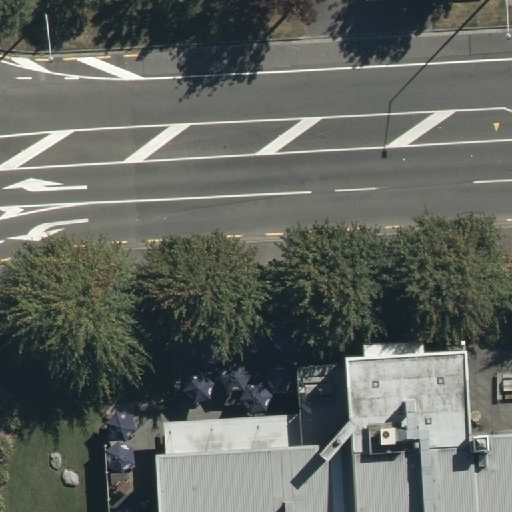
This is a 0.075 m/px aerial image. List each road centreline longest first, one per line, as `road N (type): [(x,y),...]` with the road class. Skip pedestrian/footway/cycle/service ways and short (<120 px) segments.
road 1 (unclassified): [(118,146),(511,124)]
road 2 (unclassified): [(118,146),(42,234),(0,245)]
road 3 (primary): [(0,102),(118,146)]
